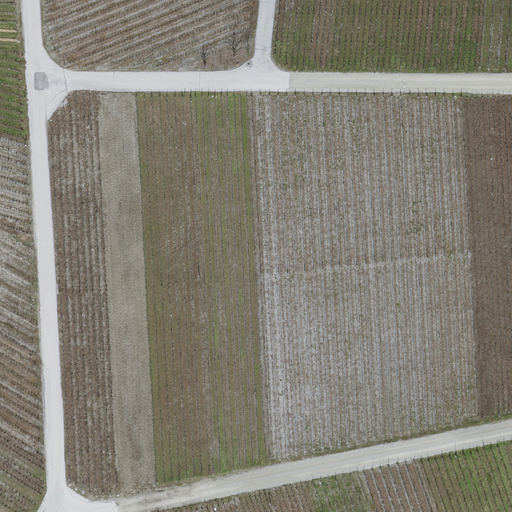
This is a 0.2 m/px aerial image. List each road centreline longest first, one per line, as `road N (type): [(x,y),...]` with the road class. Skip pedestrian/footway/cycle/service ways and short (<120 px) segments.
road 1 (unclassified): [(28,0),(55,487),(48,511)]
road 2 (track): [(36,83),(511,84)]
road 3 (track): [(112,511),(511,430)]
